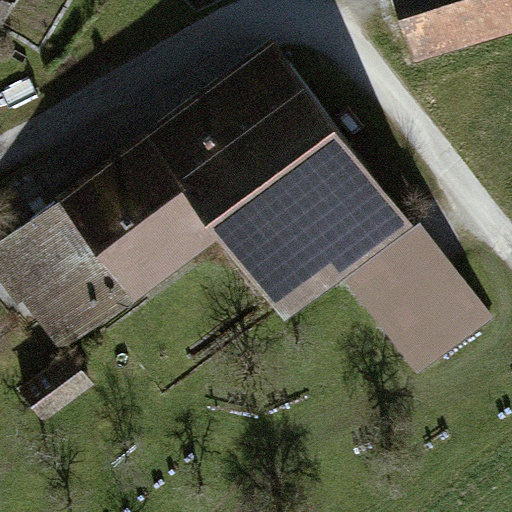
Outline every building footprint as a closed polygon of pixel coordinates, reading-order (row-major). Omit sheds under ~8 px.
[(0,0),(0,10),(26,26),(41,0),(0,0)] [(511,0),(447,0),(459,39),(511,23),(511,0)] [(406,215),(281,52),(161,143),(222,223),(286,306),(406,215)] [(222,223),(161,143),(75,208),(68,200),(0,248),(0,263),(20,292),(29,288),(59,332),(176,244),(183,253),(222,223)] [(486,318),(453,274),(390,321),(423,365),(486,318)]
